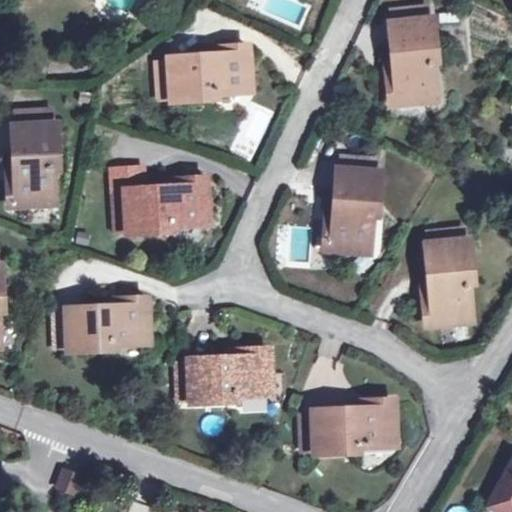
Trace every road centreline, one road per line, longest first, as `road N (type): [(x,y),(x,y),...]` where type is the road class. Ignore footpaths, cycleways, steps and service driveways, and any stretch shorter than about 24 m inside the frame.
road 1 (residential): [(482,368),(461,387),(277,304),(247,282),(239,245),(244,200),(347,0)]
road 2 (residential): [(51,426),(273,511)]
road 3 (residential): [(482,368),(392,511)]
